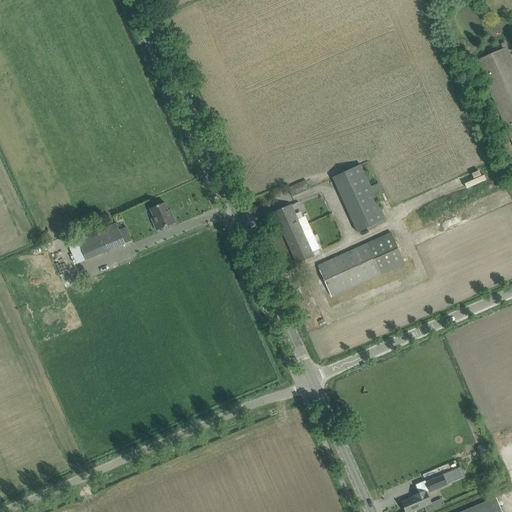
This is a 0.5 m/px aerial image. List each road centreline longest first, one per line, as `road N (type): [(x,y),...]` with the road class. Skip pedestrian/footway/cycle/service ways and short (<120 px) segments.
road 1 (tertiary): [(311,380),(142,0)]
road 2 (unclassified): [(5,511),(311,380)]
road 3 (unclassified): [(311,380),(511,293)]
road 4 (tertiary): [(369,511),(311,380)]
